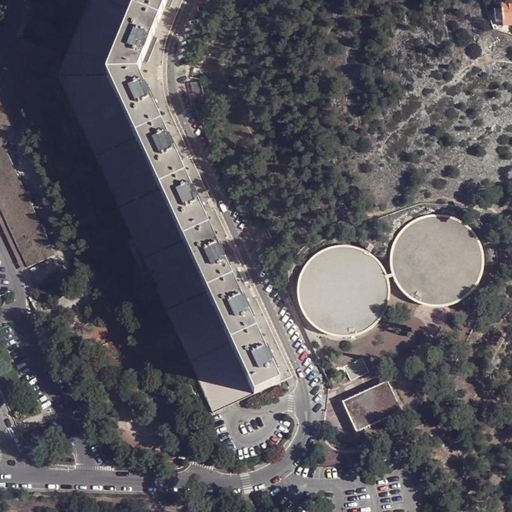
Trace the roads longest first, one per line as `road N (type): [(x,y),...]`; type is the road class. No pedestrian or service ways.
road 1 (residential): [(198,0),(174,51),(178,106),(302,377),(303,439),(278,470),(246,484),(104,480)]
road 2 (residential): [(104,480),(35,367),(22,301)]
